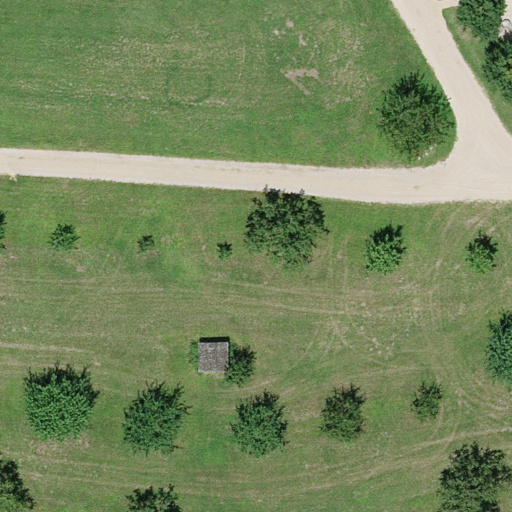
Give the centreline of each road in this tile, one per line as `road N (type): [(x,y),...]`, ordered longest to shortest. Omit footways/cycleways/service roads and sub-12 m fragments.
road 1 (track): [(487,180),(0,167)]
road 2 (track): [(487,180),(472,113),(398,0)]
